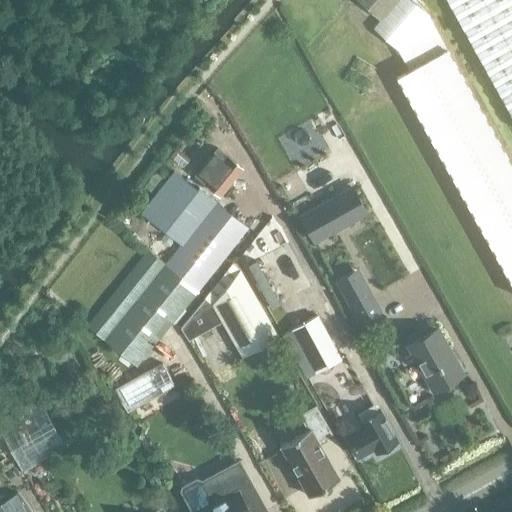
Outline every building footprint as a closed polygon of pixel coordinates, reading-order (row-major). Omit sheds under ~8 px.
[(395,77),(511,287),(511,167),(446,49),(427,14),(427,13),(412,0),(356,0),(380,20),(372,29),(396,49),(407,70),(395,77)] [(511,0),(445,0),(452,12),(511,118),(511,0)] [(195,175),(219,195),(242,168),(217,148),(195,175)] [(86,325),(137,366),(247,227),(170,171),(138,212),(162,231),(86,325)] [(300,215),(313,240),(366,211),(352,186),(300,215)] [(265,254),(250,260),(267,304),(283,298),(265,254)] [(380,310),(357,268),(336,280),(359,322),(380,310)] [(239,357),(277,335),(239,269),(209,306),(239,357)] [(315,372),(341,358),(317,314),(291,329),(315,372)] [(436,326),(406,343),(431,389),(462,373),(436,326)] [(115,385),(128,408),(174,383),(161,360),(115,385)] [(80,379),(89,396),(100,390),(92,374),(80,379)] [(41,401),(20,413),(45,455),(66,444),(41,401)] [(361,419),(356,421),(375,453),(398,440),(379,408),(376,410),(373,405),(357,413),(361,419)] [(316,440),(329,433),(314,408),(301,416),(309,429),(280,446),(280,447),(281,447),(308,495),(308,496),(339,478),(338,477),(338,478),(316,440)] [(45,455),(20,413),(0,423),(0,431),(20,469),(45,455)] [(335,440),(324,447),(340,472),(351,465),(335,440)] [(249,511),(241,497),(255,489),(238,459),(200,481),(213,505),(199,511),(249,511)] [(0,511),(26,511),(15,492),(0,501),(0,511)]
